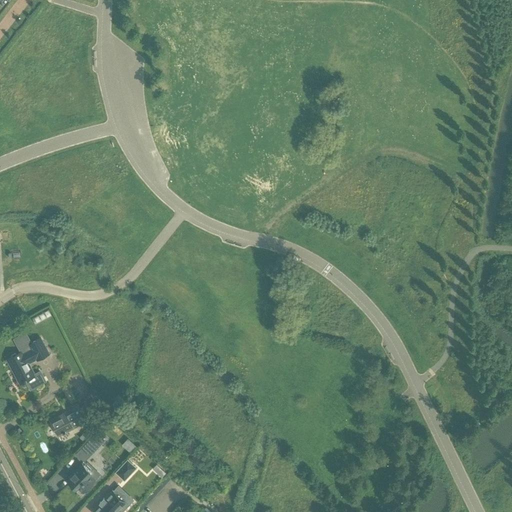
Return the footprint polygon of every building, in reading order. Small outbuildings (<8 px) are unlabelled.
[(36,321),(52,314),(50,308),(34,316),(36,321)] [(21,351),(7,359),(20,383),(25,381),(25,382),(27,381),(27,380),(35,375),(29,363),(37,359),(37,360),(49,353),(41,338),(31,343),(25,333),(15,339),(21,351)] [(50,421),(56,432),(58,436),(63,433),(65,432),(66,432),(65,432),(80,424),(81,426),(88,423),(77,403),(71,407),(72,409),(66,412),(67,413),(63,415),(62,414),(50,421)] [(104,440),(95,432),(79,448),(88,457),(104,440)] [(125,462),(113,475),(122,483),(133,470),(125,462)] [(82,463),(67,479),(76,488),(77,486),(83,491),(94,480),(89,474),(91,472),(82,463)] [(101,503),(93,511),(94,511),(116,511),(117,511),(116,511),(122,511),(127,506),(124,504),(125,502),(112,491),(105,499),(104,498),(100,502),(101,503)]
